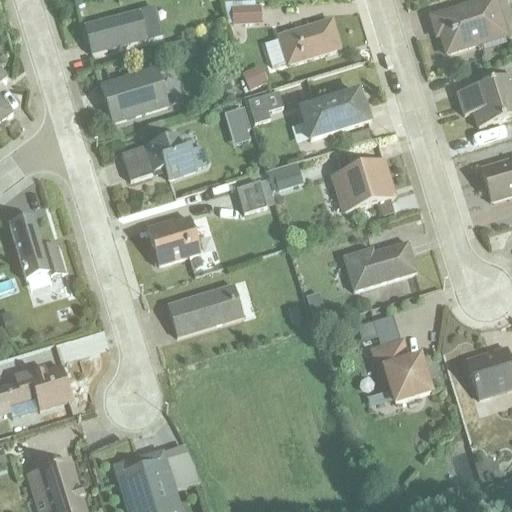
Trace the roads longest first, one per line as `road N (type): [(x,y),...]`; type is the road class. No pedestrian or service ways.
road 1 (residential): [(380,0),(461,261),(483,289)]
road 2 (residential): [(65,130),(136,361),(133,396)]
road 3 (residential): [(23,0),(65,130)]
